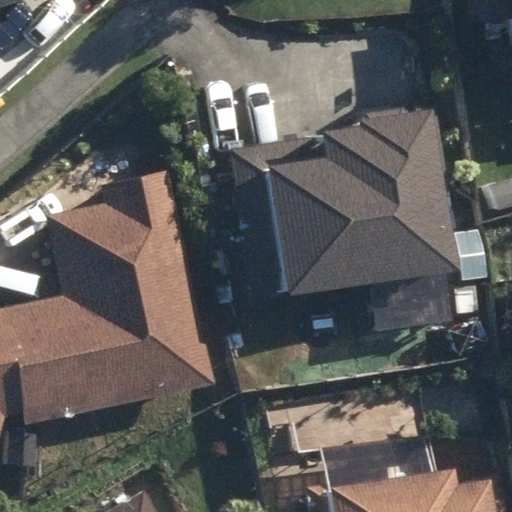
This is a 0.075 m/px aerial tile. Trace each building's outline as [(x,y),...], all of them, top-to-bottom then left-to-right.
[(511,0),(499,0),(507,56),(511,55),(511,0)] [(424,103),(333,115),(334,124),(299,129),(300,137),(220,147),(241,300),(268,296),(267,290),(446,266),(424,103)] [(0,418),(1,425),(203,384),(159,171),(93,185),(98,203),(38,215),(54,295),(0,306),(0,418)] [(511,174),(477,184),(484,209),(511,201),(511,174)] [(495,511),(490,474),(434,482),(432,469),(297,488),(300,511),(495,511)] [(144,511),(132,489),(91,511),(144,511)]
